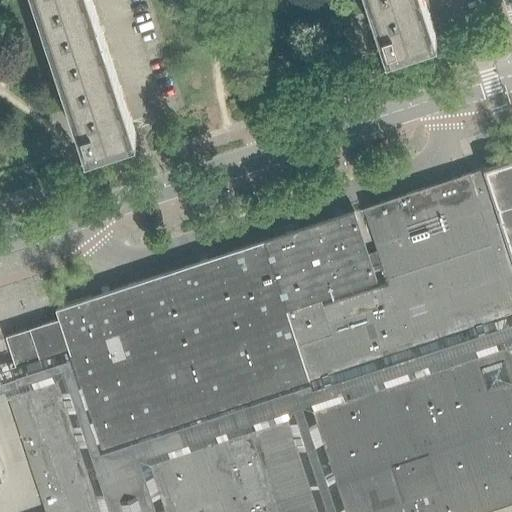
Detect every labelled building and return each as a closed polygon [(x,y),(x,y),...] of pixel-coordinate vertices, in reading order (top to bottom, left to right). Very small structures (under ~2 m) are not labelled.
[(33,0),(84,150),(135,133),(91,0),(33,0)] [(367,0),(384,52),(435,35),(424,0),(367,0)] [(511,157),(482,167),(482,168),(363,207),(365,214),(355,217),(353,211),(90,297),(90,296),(57,306),(60,317),(70,347),(103,447),(511,312),(511,311),(511,157)] [(21,362),(22,364),(26,376),(30,388),(47,382),(90,511),(172,511),(155,461),(247,430),(262,438),(286,511),(343,511),(313,421),(316,416),(314,412),(318,411),(321,406),(414,376),(415,378),(421,376),(420,374),(451,364),(452,365),(464,361),(467,362),(471,361),(472,365),(475,366),(478,374),(479,374),(482,382),(481,383),(483,391),(493,387),(496,389),(506,385),(508,382),(511,384),(511,311),(511,312),(103,447),(70,347),(21,362)] [(15,367),(22,364),(21,362),(70,347),(60,317),(5,335),(15,367)] [(511,384),(508,382),(506,385),(496,389),(493,387),(483,391),(481,383),(482,382),(479,374),(478,374),(475,366),(472,365),(471,361),(467,362),(464,361),(452,365),(451,364),(420,374),(421,376),(415,378),(414,376),(321,406),(318,411),(314,412),(316,416),(313,421),(343,511),(476,511),(511,500),(511,384)] [(90,511),(47,382),(30,388),(8,395),(46,511),(90,511)] [(286,511),(262,438),(247,430),(155,461),(172,511),(286,511)]
